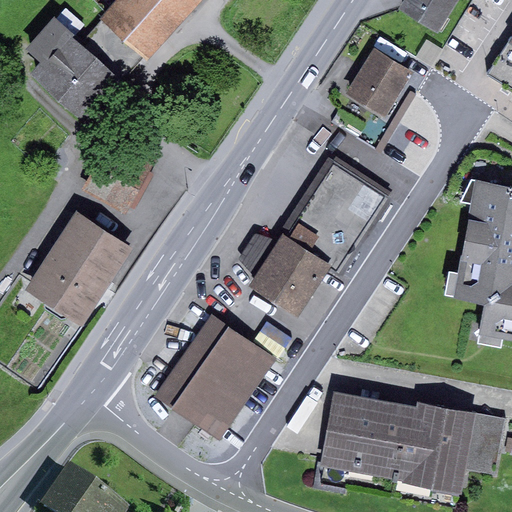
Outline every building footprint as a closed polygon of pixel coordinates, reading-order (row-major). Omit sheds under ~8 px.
[(145,56),(148,58),(199,0),(115,0),(101,16),(145,56)] [(405,0),(400,10),(438,33),(458,0),(405,0)] [(145,56),(101,16),(79,41),(123,80),(145,56)] [(79,41),(54,18),(26,49),(40,61),(30,73),(86,124),(124,82),(123,80),(79,41)] [(511,34),(487,74),(511,89),(511,34)] [(427,39),(416,58),(432,67),(444,48),(427,39)] [(347,92),(387,117),(415,72),(375,47),(347,92)] [(357,137),(364,124),(339,109),(331,122),(357,137)] [(82,189),(126,212),(155,157),(111,134),(82,189)] [(283,233),(331,265),(344,274),(394,201),(333,160),(283,233)] [(511,185),(472,179),(460,201),(471,203),(458,273),(449,270),(445,293),(486,304),(477,342),(502,347),(504,337),(511,338),(511,185)] [(28,289),(83,324),(133,246),(78,211),(28,289)] [(255,233),(239,259),(254,276),(279,240),(255,233)] [(249,283),(297,315),(331,265),(283,233),(279,240),(254,276),(249,283)] [(156,395),(221,439),(276,358),(211,314),(156,395)] [(335,392),(320,464),(462,493),(467,468),(494,474),(506,418),(417,400),(416,408),(335,392)] [(127,511),(129,510),(70,468),(41,508),(46,511),(127,511)]
